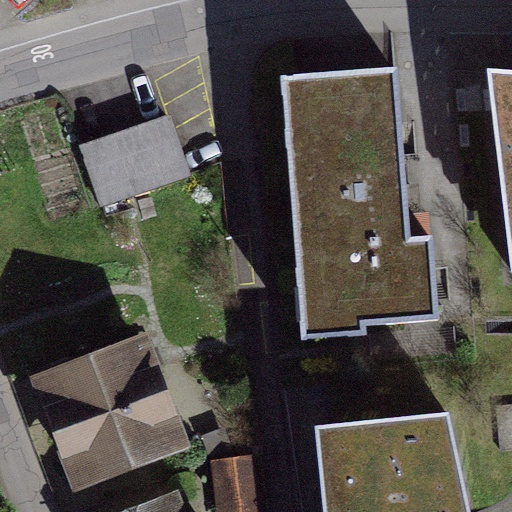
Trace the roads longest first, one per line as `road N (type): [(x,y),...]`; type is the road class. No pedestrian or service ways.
road 1 (residential): [(232,18),(265,328)]
road 2 (residential): [(232,18),(0,83)]
road 3 (residential): [(404,4),(232,18)]
road 4 (residential): [(42,511),(0,391)]
